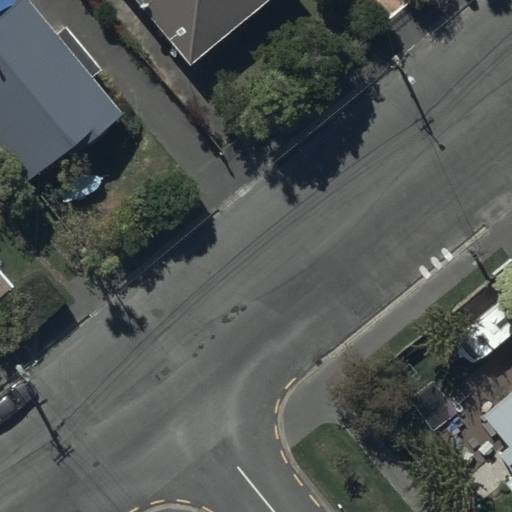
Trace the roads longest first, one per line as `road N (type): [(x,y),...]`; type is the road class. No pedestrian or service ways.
road 1 (residential): [(511,95),(165,382)]
road 2 (residential): [(165,382),(7,511)]
road 3 (residential): [(165,382),(274,511)]
